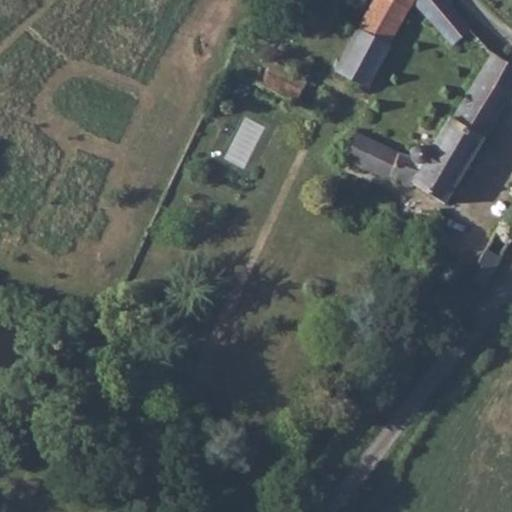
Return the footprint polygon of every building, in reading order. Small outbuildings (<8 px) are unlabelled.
[(454,0),(374,0),(342,67),(374,83),(382,67),(413,0),(414,0),(453,38),(471,22),(454,0)] [(511,50),(504,45),(500,51),(486,71),(511,87),(511,50)] [(330,89),(287,68),(273,91),(319,112),(330,89)] [(457,114),(451,111),(432,142),(421,135),(410,136),(403,145),(362,132),(360,132),(348,157),(414,178),(449,198),(511,88),(511,87),(486,71),(457,114)] [(243,114),(221,158),(243,169),(265,125),(243,114)] [(486,291),(506,254),(488,242),(482,255),(486,259),(475,279),(476,285),(486,291)]
